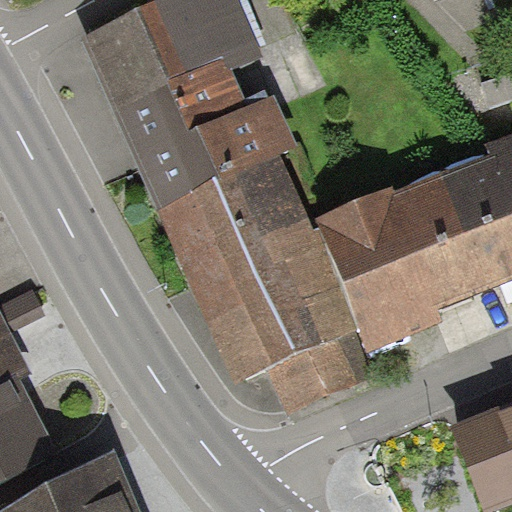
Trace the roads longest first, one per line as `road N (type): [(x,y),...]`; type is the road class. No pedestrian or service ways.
road 1 (tertiary): [(241,488),(149,370),(0,96)]
road 2 (residential): [(241,488),(297,448),(511,356)]
